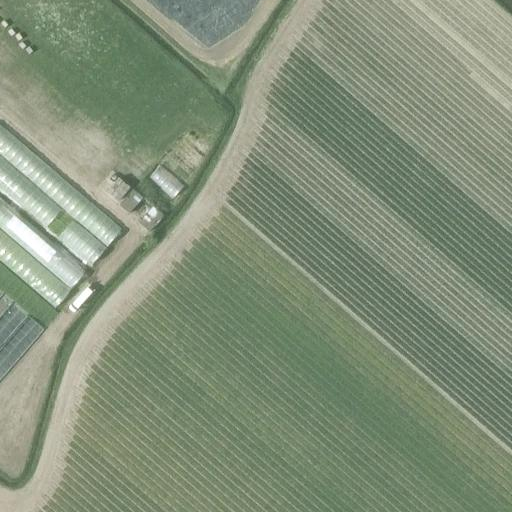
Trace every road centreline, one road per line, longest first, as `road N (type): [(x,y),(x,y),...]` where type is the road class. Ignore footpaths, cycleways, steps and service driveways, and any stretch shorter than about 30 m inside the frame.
road 1 (track): [(217,76),(247,105),(238,133),(188,219),(83,340),(38,499),(15,504),(0,491)]
road 2 (track): [(268,0),(217,76),(133,0)]
